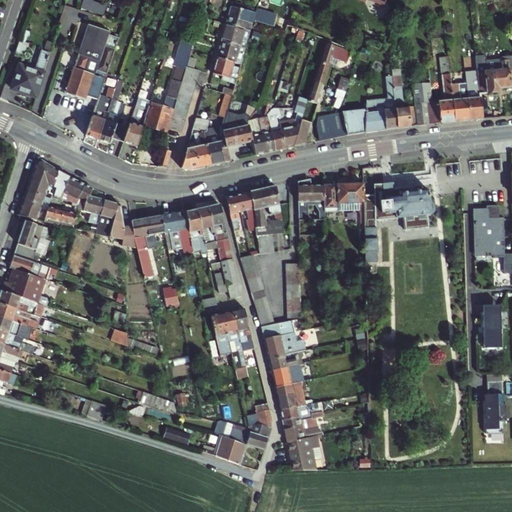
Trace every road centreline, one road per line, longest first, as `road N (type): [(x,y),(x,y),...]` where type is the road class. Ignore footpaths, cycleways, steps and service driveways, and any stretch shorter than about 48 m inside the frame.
road 1 (residential): [(219,182),(277,420),(259,477)]
road 2 (secondary): [(511,133),(372,150),(219,182)]
road 3 (track): [(259,477),(0,400)]
road 4 (secondary): [(219,182),(139,185),(32,138)]
